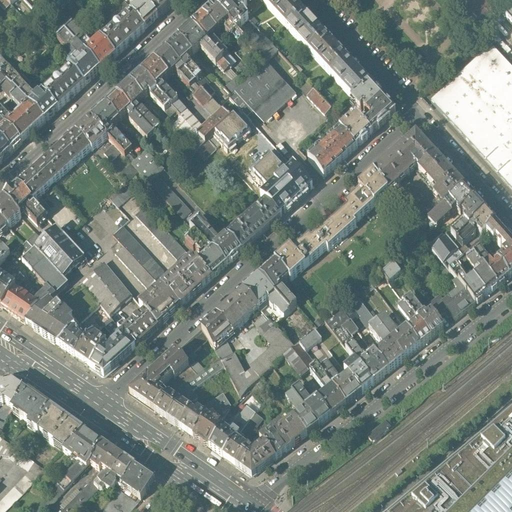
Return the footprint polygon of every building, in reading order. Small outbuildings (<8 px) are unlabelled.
[(3,0),(0,0),(0,8),(4,13),(10,7),(3,0)] [(47,0),(44,4),(34,12),(36,15),(41,21),(62,0),(47,0)] [(136,12),(131,16),(144,32),(157,20),(139,0),(138,0),(124,0),(127,2),(129,0),(130,0),(136,7),(136,12)] [(139,0),(157,20),(174,4),(169,0),(139,0)] [(240,13),(228,0),(223,0),(220,4),(217,6),(214,9),(235,32),(240,27),(241,28),(248,21),(247,20),(240,13)] [(268,0),(228,0),(240,13),(246,7),(243,3),(245,0),(260,0),(264,4),(268,0)] [(268,0),(264,4),(263,5),(285,29),(301,14),(291,2),(288,0),(268,0)] [(257,4),(250,11),(253,14),(261,7),(257,4)] [(235,32),(214,9),(212,11),(203,20),(217,35),(224,29),(226,31),(224,32),(238,47),(244,42),(242,39),(235,32)] [(301,14),(285,29),(308,53),(324,39),(313,27),(301,14)] [(41,21),(36,15),(26,24),(32,31),(41,21)] [(131,16),(100,43),(114,60),(144,32),(131,16)] [(250,17),(247,20),(248,21),(254,27),(257,24),(250,17)] [(217,35),(203,20),(195,27),(192,30),(230,71),(236,65),(214,42),(212,43),(211,41),(217,35)] [(72,28),(64,35),(99,74),(114,60),(100,43),(92,50),(72,28)] [(230,71),(192,30),(191,31),(186,35),(182,39),(178,42),(193,58),(194,59),(202,51),(225,77),(230,71)] [(251,49),(263,38),(259,33),(257,36),(256,40),(254,40),(252,42),(249,38),(248,39),(245,36),(242,39),(244,42),(251,49)] [(77,64),(69,72),(83,88),(99,74),(64,35),(57,43),(77,64)] [(278,53),(263,38),(251,49),(261,60),(265,65),(266,64),(278,53)] [(22,39),(17,43),(21,48),(25,43),(22,39)] [(324,39),(308,53),(330,77),(347,63),(336,51),(324,39)] [(193,58),(178,42),(177,44),(170,50),(166,53),(201,91),(206,96),(211,90),(206,85),(204,88),(201,84),(203,81),(188,64),(193,58)] [(511,60),(499,47),(439,102),(511,181),(511,60)] [(201,91),(166,53),(164,55),(154,64),(169,80),(175,75),(178,78),(178,77),(195,96),(201,91)] [(261,60),(250,70),(256,76),(229,101),(246,119),(253,114),(264,126),(296,97),(266,64),(265,65),(261,60)] [(0,61),(0,78),(4,82),(16,95),(43,124),(57,112),(42,98),(41,97),(36,102),(21,86),(20,83),(0,61)] [(357,74),(347,63),(330,77),(353,102),(369,87),(357,74)] [(169,80),(154,64),(151,67),(145,73),(141,76),(175,113),(178,116),(185,111),(164,89),(163,90),(161,87),(166,83),(169,80)] [(83,88),(69,72),(42,98),(57,112),(83,88)] [(175,113),(141,76),(139,78),(130,86),(143,101),(149,97),(150,98),(150,99),(164,114),(169,118),(175,113)] [(4,82),(0,85),(0,89),(10,101),(16,95),(4,82)] [(300,92),(306,99),(313,92),(306,85),(300,92)] [(143,101),(130,86),(121,95),(118,98),(154,137),(160,132),(141,112),(138,112),(135,109),(143,101)] [(380,98),(369,87),(353,102),(351,104),(361,114),(363,112),(366,116),(382,101),(380,98)] [(206,96),(201,91),(195,96),(193,98),(204,111),(213,103),(206,96)] [(330,109),(314,92),(313,92),(306,99),(324,117),(331,111),(330,109)] [(16,95),(10,101),(22,114),(13,123),(0,110),(0,123),(21,145),(43,124),(16,95)] [(116,100),(106,109),(119,123),(127,116),(129,119),(129,123),(147,143),(154,137),(118,98),(116,100)] [(382,101),(366,116),(371,121),(363,128),(372,137),(393,117),(393,113),(385,104),(382,101)] [(330,109),(331,111),(337,117),(340,113),(333,106),(330,109)] [(94,120),(91,122),(107,140),(113,146),(121,154),(131,165),(137,160),(131,154),(132,153),(114,134),(111,136),(109,133),(119,123),(106,109),(94,120)] [(205,146),(208,143),(230,122),(226,117),(219,109),(213,114),(212,113),(209,115),(214,122),(204,131),(197,137),(205,146)] [(185,111),(178,116),(179,118),(177,124),(170,130),(190,151),(194,156),(196,154),(205,146),(197,137),(204,131),(185,111)] [(229,112),(226,117),(230,122),(208,143),(216,151),(221,147),(228,154),(251,133),(241,121),(239,123),(235,119),(235,118),(229,112)] [(161,120),(158,123),(165,130),(168,127),(161,120)] [(356,151),(372,137),(363,128),(357,120),(353,124),(351,122),(340,132),(340,133),(356,151)] [(107,140),(91,122),(85,128),(79,133),(76,136),(91,152),(92,154),(95,151),(107,140)] [(0,123),(0,134),(2,137),(0,139),(0,143),(10,155),(21,145),(0,123)] [(324,179),(356,151),(340,133),(334,138),(333,137),(327,143),(330,146),(322,153),(319,150),(313,155),(314,157),(308,162),(324,179)] [(91,152),(76,136),(66,145),(57,154),(71,169),(91,152)] [(404,149),(375,176),(390,195),(399,186),(418,169),(420,171),(418,173),(437,193),(435,195),(438,199),(447,208),(466,190),(462,186),(438,160),(427,148),(417,137),(404,149)] [(10,155),(0,143),(0,162),(1,163),(10,155)] [(205,146),(196,154),(204,162),(216,151),(208,143),(205,146)] [(113,146),(104,155),(111,163),(121,154),(113,146)] [(156,178),(163,171),(146,152),(137,160),(131,165),(139,174),(181,219),(187,213),(156,178)] [(71,169),(57,154),(45,165),(38,172),(52,187),(71,169)] [(261,199),(265,204),(280,219),(310,192),(313,190),(293,169),(290,171),(282,179),(278,175),(283,170),(269,156),(249,175),(267,194),(261,199)] [(131,165),(117,179),(124,187),(139,174),(131,165)] [(52,187),(38,172),(27,182),(18,189),(33,205),(52,187)] [(356,225),(390,195),(375,176),(361,189),(364,192),(360,195),(347,207),(350,210),(332,226),(314,243),(311,240),(298,251),(295,254),(292,251),(276,265),(291,281),(292,283),(327,250),(330,253),(357,228),(356,225)] [(399,186),(390,195),(408,218),(418,210),(399,186)] [(117,210),(132,196),(124,187),(109,201),(117,210)] [(7,200),(4,202),(18,217),(20,214),(23,212),(37,228),(46,219),(33,205),(18,189),(10,197),(7,200)] [(447,208),(430,223),(435,228),(438,228),(458,211),(462,215),(464,214),(477,201),(474,199),(469,193),(466,190),(447,208)] [(418,210),(408,218),(420,233),(430,223),(447,208),(438,199),(421,214),(418,210)] [(479,204),(477,201),(464,214),(470,221),(466,222),(462,225),(453,234),(458,240),(487,213),(485,211),(483,208),(479,204)] [(0,221),(8,230),(9,231),(21,220),(18,217),(4,202),(2,204),(0,206),(0,221)] [(265,204),(247,223),(260,238),(280,219),(265,204)] [(144,209),(135,217),(165,249),(173,241),(144,209)] [(487,213),(458,240),(462,245),(466,244),(477,235),(475,233),(479,231),(483,236),(496,223),(490,216),(487,213)] [(238,257),(241,255),(227,240),(224,242),(219,247),(216,243),(218,241),(206,229),(207,228),(200,220),(190,229),(195,234),(226,269),(238,257)] [(241,255),(260,238),(247,223),(227,240),(241,255)] [(511,239),(496,223),(483,236),(481,239),(498,261),(510,276),(511,274),(511,239)] [(152,260),(122,229),(113,237),(117,242),(123,249),(143,269),(152,260)] [(66,241),(57,231),(35,251),(62,281),(78,266),(81,269),(84,266),(82,264),(85,262),(66,241)] [(226,269),(195,234),(185,243),(193,252),(195,250),(200,256),(204,253),(208,257),(198,267),(212,281),(226,269)] [(453,244),(447,238),(433,251),(447,268),(451,263),(448,260),(455,254),(457,255),(460,252),(453,244)] [(462,245),(458,240),(453,244),(460,252),(463,256),(470,250),(466,244),(462,245)] [(186,254),(173,241),(165,249),(177,262),(186,254)] [(0,266),(9,258),(0,247),(0,266)] [(482,248),(474,255),(498,286),(500,284),(510,276),(498,261),(494,264),(482,248)] [(143,269),(123,249),(115,256),(146,289),(154,282),(143,269)] [(62,281),(35,251),(22,263),(47,289),(56,298),(68,287),(62,281)] [(495,288),(498,286),(474,255),(468,261),(477,273),(479,271),(482,273),(474,279),(486,295),(495,288)] [(164,273),(152,260),(143,269),(154,282),(164,273)] [(161,289),(180,310),(195,296),(212,281),(198,267),(193,261),(176,276),(161,289)] [(291,281),(276,265),(258,280),(288,315),(295,308),(280,290),(291,281)] [(395,265),(383,275),(391,285),(402,274),(395,265)] [(132,299),(104,266),(83,285),(100,307),(110,319),(132,299)] [(484,297),(486,295),(474,279),(472,282),(468,284),(466,281),(468,279),(457,266),(451,273),(455,278),(475,304),(477,303),(484,297)] [(0,308),(2,309),(15,291),(16,290),(0,278),(0,308)] [(453,315),(456,319),(475,304),(455,278),(453,281),(460,291),(444,303),(453,315)] [(288,315),(258,280),(242,294),(258,312),(267,302),(270,303),(269,308),(271,310),(274,311),(282,320),(288,315)] [(30,329),(58,348),(76,330),(100,307),(83,285),(59,307),(60,308),(55,312),(53,310),(49,305),(26,326),(30,329)] [(11,316),(26,326),(49,305),(56,298),(47,289),(45,291),(47,292),(38,300),(35,304),(24,297),(15,291),(2,309),(11,316)] [(161,289),(140,309),(145,315),(158,330),(180,310),(161,289)] [(258,312),(242,294),(218,317),(233,334),(258,312)] [(444,328),(432,313),(429,316),(413,295),(404,303),(406,305),(432,338),(441,331),(444,328)] [(424,296),(420,299),(426,307),(430,303),(424,296)] [(440,298),(433,304),(441,316),(446,312),(449,316),(451,316),(453,315),(444,303),(440,298)] [(432,338),(406,305),(401,309),(415,327),(410,332),(420,347),(429,340),(432,338)] [(347,350),(354,344),(352,339),(359,333),(342,311),(327,323),(347,350)] [(136,350),(158,330),(145,315),(138,321),(137,320),(133,324),(134,324),(128,330),(123,324),(118,329),(123,335),(136,350)] [(218,317),(202,331),(208,341),(213,351),(233,334),(218,317)] [(268,322),(264,317),(253,325),(258,331),(268,322)] [(420,347),(410,332),(407,330),(401,336),(386,318),(378,324),(406,359),(420,347)] [(104,327),(117,341),(123,335),(118,329),(111,320),(104,327)] [(268,322),(258,331),(275,349),(250,371),(259,381),(283,360),(295,350),(268,322)] [(389,372),(406,359),(378,324),(371,331),(383,344),(386,344),(388,346),(376,354),(389,372)] [(58,348),(76,359),(88,342),(76,330),(58,348)] [(208,341),(202,331),(177,353),(190,368),(197,377),(204,372),(192,356),(208,341)] [(314,333),(298,347),(304,354),(321,342),(314,333)] [(107,346),(90,369),(102,377),(106,377),(136,350),(123,335),(117,341),(118,342),(111,349),(111,348),(110,349),(107,346)] [(90,369),(107,346),(93,337),(88,342),(76,359),(90,369)] [(234,356),(226,343),(215,353),(219,361),(220,364),(234,356)] [(389,372),(376,354),(371,359),(364,364),(363,361),(364,357),(354,344),(347,350),(355,361),(373,384),(385,375),(389,372)] [(304,354),(298,347),(295,350),(283,360),(298,379),(307,371),(313,365),(304,354)] [(160,367),(128,397),(141,405),(152,412),(155,414),(168,398),(160,392),(190,368),(177,353),(160,367)] [(234,356),(220,364),(223,370),(241,401),(248,390),(259,381),(250,371),(245,375),(234,356)] [(186,385),(192,393),(223,370),(220,364),(219,361),(204,372),(197,377),(186,385)] [(355,361),(342,371),(347,377),(360,394),(370,386),(373,384),(355,361)] [(318,372),(313,365),(307,371),(322,389),(327,389),(329,391),(316,401),(329,418),(333,415),(345,406),(318,372)] [(326,365),(318,372),(345,406),(347,404),(360,394),(347,377),(339,382),(326,365)] [(168,398),(170,397),(186,385),(197,377),(190,368),(160,392),(168,398)] [(12,411),(25,390),(18,386),(12,381),(10,385),(3,386),(0,386),(0,409),(8,408),(12,411)] [(170,397),(192,412),(197,408),(195,403),(198,401),(192,393),(186,385),(170,397)] [(298,388),(291,395),(317,427),(319,426),(329,418),(316,401),(311,405),(298,388)] [(30,424),(44,404),(36,398),(29,393),(25,390),(12,411),(30,424)] [(293,421),(305,437),(314,430),(317,427),(291,395),(286,400),(298,417),(293,421)] [(192,412),(180,431),(194,440),(206,421),(231,408),(224,396),(198,411),(196,414),(192,412)] [(168,398),(155,414),(157,416),(165,421),(177,429),(180,431),(192,412),(170,397),(168,398)] [(38,435),(55,412),(53,410),(48,407),(44,404),(30,424),(27,428),(38,435)] [(55,412),(38,435),(62,453),(85,432),(78,428),(73,424),(66,419),(62,417),(55,412)] [(511,511),(511,414),(396,511),(511,511)] [(206,421),(194,440),(207,450),(210,451),(223,431),(206,421)] [(300,441),(305,437),(293,421),(277,432),(289,449),(300,441)] [(367,439),(372,445),(390,431),(384,425),(367,439)] [(269,442),(264,446),(276,461),(283,455),(289,449),(277,432),(276,430),(266,438),(269,442)] [(236,441),(223,431),(210,451),(213,453),(219,458),(223,460),(236,441)] [(91,467),(103,445),(99,442),(91,436),(85,432),(62,453),(78,465),(58,486),(65,494),(91,467)] [(4,439),(0,443),(0,449),(9,457),(16,449),(4,439)] [(248,449),(236,441),(223,460),(235,469),(248,449)] [(112,478),(124,460),(119,456),(106,447),(103,445),(91,467),(104,476),(96,485),(92,482),(64,511),(78,511),(102,488),(112,478)] [(248,449),(235,469),(252,480),(253,480),(259,474),(273,464),(276,461),(264,446),(254,453),(248,449)] [(121,488),(135,467),(129,463),(124,460),(112,478),(102,488),(111,494),(117,486),(121,488)] [(135,467),(121,488),(106,511),(132,511),(140,504),(155,481),(142,472),(138,469),(135,467)] [(14,487),(0,502),(0,511),(5,511),(22,493),(14,487)]
